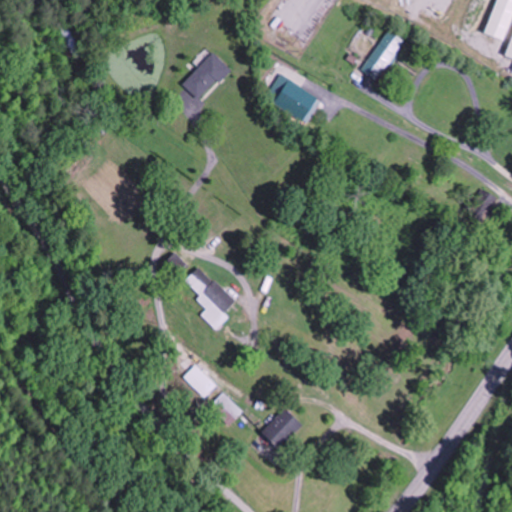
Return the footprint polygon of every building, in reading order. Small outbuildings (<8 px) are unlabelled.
[(80,55),(68,27),(58,31),(70,59),(80,55)] [(361,70),(376,81),(404,43),(388,32),(361,70)] [(511,33),(503,58),(511,60),(511,33)] [(229,70),(212,53),(181,84),(199,101),(229,70)] [(320,100),(280,75),(264,100),(304,125),(320,100)] [(484,226),(498,197),(478,188),(465,216),(484,226)] [(177,276),(188,265),(175,252),(163,263),(177,276)] [(215,329),(228,316),(224,312),(242,293),(227,278),(219,286),(198,266),(184,280),(198,295),(195,298),(205,308),(199,314),(215,329)] [(229,424),(242,411),(224,393),(210,406),(229,424)] [(276,448),(300,423),(283,407),(259,431),(276,448)]
